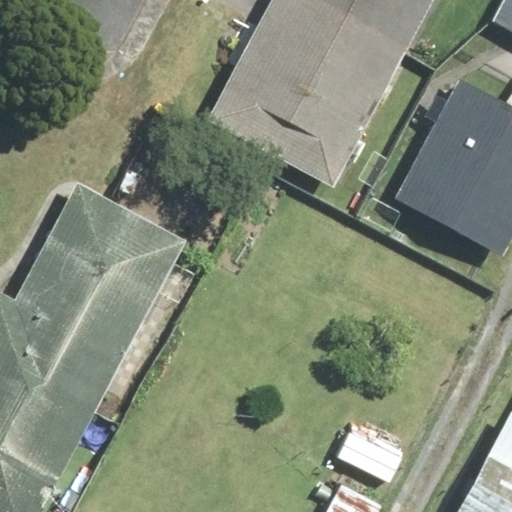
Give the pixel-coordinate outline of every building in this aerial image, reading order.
[(278,0),(216,124),(343,188),(437,0),(278,0)] [(511,0),(507,0),(497,19),(511,26),(511,0)] [(510,257),(511,253),(511,104),(465,80),(402,200),(510,257)] [(0,511),(43,511),(192,239),(83,180),(19,297),(0,287),(0,511)] [(511,511),(511,421),(465,511),(511,511)] [(414,450),(362,424),(345,460),(396,485),(414,450)] [(388,511),(392,504),(349,481),(331,511),(388,511)]
